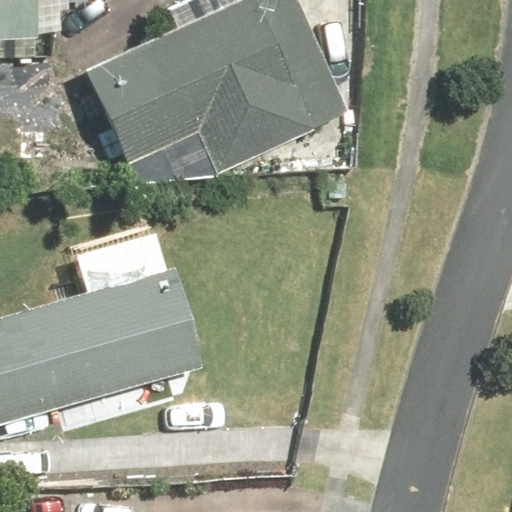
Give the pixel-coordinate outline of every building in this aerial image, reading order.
[(28,0),(0,0),(0,39),(30,38),(28,0)] [(217,0),(73,66),(118,163),(189,130),(208,170),(338,110),(286,0),(217,0)] [(210,200),(179,209),(201,284),(232,275),(210,200)] [(329,225),(297,220),(285,300),(316,305),(329,225)] [(167,262),(0,310),(0,420),(197,363),(167,262)]
